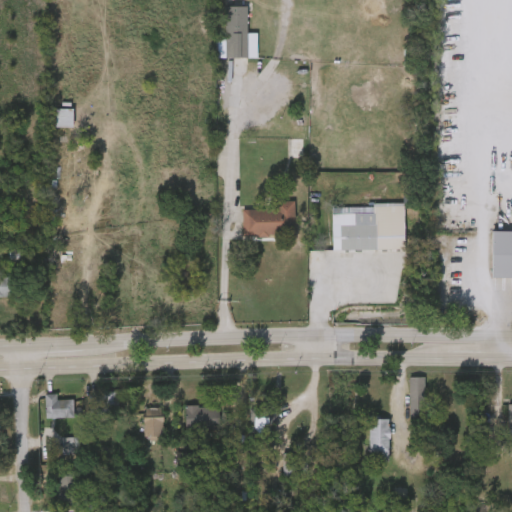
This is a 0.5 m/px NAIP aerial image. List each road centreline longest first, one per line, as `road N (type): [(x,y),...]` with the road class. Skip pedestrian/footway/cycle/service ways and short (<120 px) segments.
road 1 (secondary): [(511,338),(0,350)]
road 2 (secondary): [(0,372),(511,361)]
road 3 (residential): [(16,350),(21,511)]
